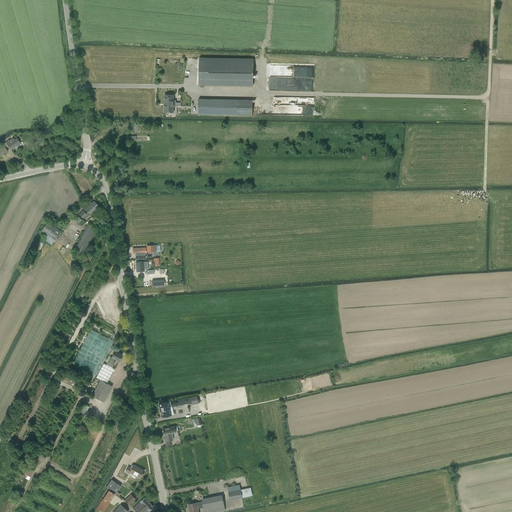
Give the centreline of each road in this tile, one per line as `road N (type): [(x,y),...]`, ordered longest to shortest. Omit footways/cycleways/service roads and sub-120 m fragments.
road 1 (tertiary): [(165,511),(109,205),(102,180),(84,164)]
road 2 (track): [(487,97),(256,88)]
road 3 (unclassified): [(84,164),(64,0)]
road 4 (track): [(489,0),(486,131)]
